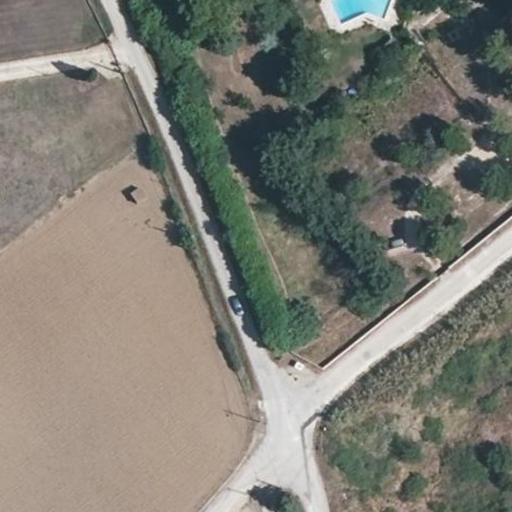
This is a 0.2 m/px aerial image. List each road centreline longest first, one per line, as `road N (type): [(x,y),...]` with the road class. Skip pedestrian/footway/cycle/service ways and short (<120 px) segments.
road 1 (residential): [(115,0),(296,425)]
road 2 (residential): [(511,245),(334,381),(296,425)]
